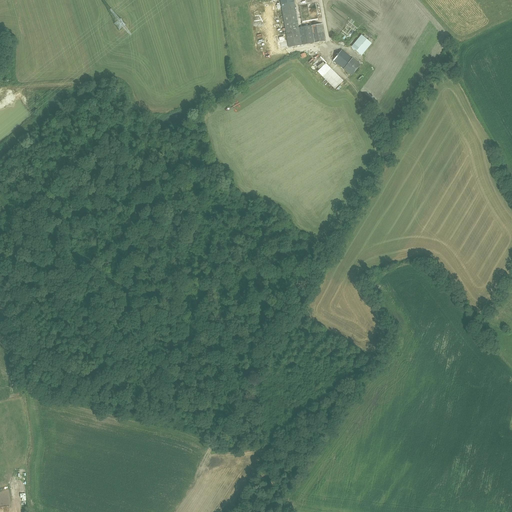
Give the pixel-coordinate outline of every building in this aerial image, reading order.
[(280,0),(288,47),(301,45),(298,28),(293,0),(280,0)] [(322,24),(311,25),(314,43),(325,41),(322,24)] [(311,25),(298,28),(301,45),(314,43),(311,25)] [(369,42),(363,36),(353,48),(360,53),(369,42)] [(333,60),(343,69),(352,75),(360,64),(352,58),(342,50),(333,60)] [(312,71),(317,77),(325,71),(320,64),(312,71)] [(323,76),(330,83),(335,88),(343,80),(331,68),(323,76)]
